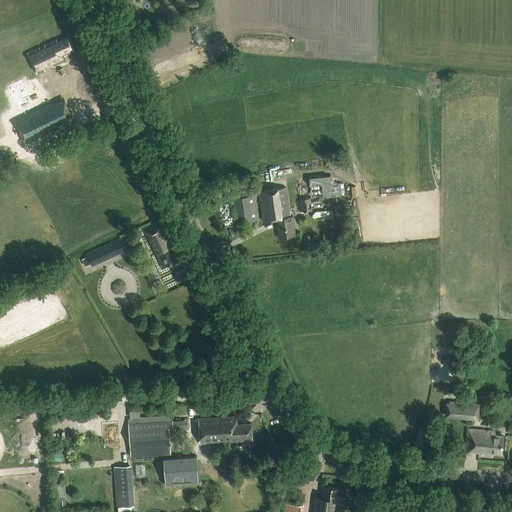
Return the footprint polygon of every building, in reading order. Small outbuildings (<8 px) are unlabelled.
[(56,40),(45,46),(46,48),(41,51),(39,48),(27,54),(37,75),(65,61),(63,56),(73,51),(67,39),(58,43),(56,40)] [(151,55),(154,66),(168,62),(165,51),(151,55)] [(28,114),(45,107),(27,62),(10,69),(28,114)] [(44,88),(58,82),(53,72),(40,78),(44,88)] [(87,85),(77,90),(83,103),(93,98),(95,97),(97,102),(106,98),(97,80),(87,85)] [(321,185),(322,197),(322,198),(339,196),(338,183),(335,183),(331,184),(330,176),(309,178),(310,186),(321,185)] [(293,217),(290,217),(286,187),(259,191),(263,221),(276,219),(279,238),(296,235),(293,217)] [(255,195),(232,198),(236,225),(258,222),(255,195)] [(300,212),(312,211),(311,198),(298,200),(300,212)] [(167,238),(169,237),(163,226),(146,233),(162,268),(176,262),(170,248),(173,247),(171,242),(169,242),(167,238)] [(94,263),(91,264),(92,266),(127,251),(122,238),(86,254),(88,257),(90,256),(94,263)] [(159,382),(185,381),(184,369),(158,370),(159,382)] [(444,417),(478,420),(479,404),(448,402),(448,404),(445,403),(444,417)] [(200,444),(252,441),(251,424),(237,425),(237,417),(199,420),(200,444)] [(189,427),(189,419),(177,420),(177,428),(189,427)] [(170,448),(169,428),(173,427),(173,421),(129,424),(131,457),(171,454),(170,448)] [(466,455),(472,455),(472,453),(478,453),(478,456),(493,457),(493,454),(502,454),(503,436),(494,435),(495,432),(468,429),(466,455)] [(236,454),(250,453),(250,446),(235,446),(236,454)] [(197,456),(164,458),(166,485),(199,483),(197,456)] [(129,466),(127,466),(119,467),(114,467),(117,507),(115,507),(115,511),(120,511),(120,507),(132,506),(129,466)] [(65,469),(57,470),(58,477),(66,476),(65,469)] [(67,506),(66,479),(58,479),(59,507),(67,506)] [(345,501),(347,490),(324,487),(323,499),(314,498),(312,511),(337,511),(339,501),(344,501),(345,501)] [(285,511),(302,511),(303,504),(287,502),(285,511)]
